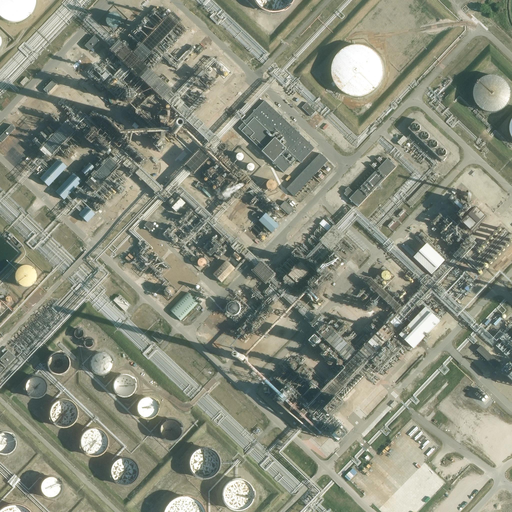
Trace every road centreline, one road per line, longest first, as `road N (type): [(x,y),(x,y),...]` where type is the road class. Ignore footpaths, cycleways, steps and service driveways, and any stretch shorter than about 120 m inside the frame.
road 1 (unclassified): [(115,511),(0,403)]
road 2 (unclassified): [(0,349),(92,246)]
road 3 (unknown): [(162,205),(174,216),(161,239),(223,295)]
